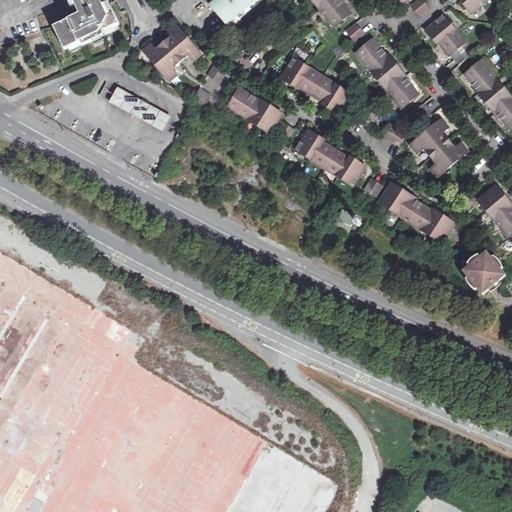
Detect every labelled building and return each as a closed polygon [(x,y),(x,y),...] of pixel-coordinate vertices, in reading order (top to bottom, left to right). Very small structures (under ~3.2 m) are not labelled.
[(81,13),(55,25),(66,48),(84,39),(117,25),(118,19),(110,2),(108,0),(72,0),(73,7),(78,7),(81,13)] [(219,0),(215,4),(232,25),(262,0),(219,0)] [(312,0),(335,27),(351,14),(340,0),(312,0)] [(419,0),(411,7),(420,17),(430,8),(422,0),(419,0)] [(461,0),(461,1),(472,14),(489,0),(461,0)] [(444,16),(427,31),(438,44),(439,43),(450,56),(466,42),(444,16)] [(347,32),(355,42),(365,34),(357,24),(347,32)] [(167,43),(182,61),(189,55),(194,61),(201,55),(176,25),(169,31),(174,37),(167,43)] [(374,40),(357,54),(402,109),(419,95),(407,80),(408,79),(387,53),(385,55),(374,40)] [(182,61),(167,43),(157,51),(152,45),(145,51),(170,81),(177,75),(172,69),(182,61)] [(455,61),(459,66),(470,57),(465,52),(455,61)] [(294,59),(282,79),(297,88),(298,86),(325,103),(324,105),(339,114),(351,95),(294,59)] [(511,97),(482,62),(466,76),(477,90),(476,91),(498,117),(499,116),(511,130),(511,128),(511,97)] [(227,72),(216,65),(208,76),(219,83),(227,72)] [(151,101),(118,82),(110,96),(143,115),(164,127),(172,112),(151,101)] [(201,89),(194,99),(198,101),(206,107),(213,97),(201,89)] [(240,90),(229,107),(270,134),(283,114),(257,98),(256,100),(240,90)] [(423,106),(413,114),(422,124),(432,115),(423,106)] [(360,121),(371,129),(379,117),(367,110),(360,121)] [(432,170),(438,177),(468,152),(462,144),(457,148),(444,132),(449,128),(442,120),(412,145),(418,152),(424,147),(438,165),(432,170)] [(277,134),(288,142),(295,130),(284,123),(277,134)] [(407,135),(390,124),(382,135),(399,146),(407,135)] [(309,131),(297,151),(353,186),(366,167),(351,158),(350,160),(323,143),(324,141),(309,131)] [(365,191),(376,197),(383,186),(372,179),(365,191)] [(393,184),(380,203),(443,244),(455,224),(433,210),(432,211),(417,202),(418,200),(393,184)] [(511,205),(497,187),(479,201),(511,240),(511,205)] [(339,220),(351,225),(355,216),(344,211),(339,220)] [(488,287),(490,285),(491,286),(493,286),(494,286),(495,285),(496,284),(496,283),(496,282),(495,281),(497,279),(499,281),(506,276),(501,270),(503,268),(502,265),(500,262),(497,259),(494,257),(492,259),(487,253),(482,257),(480,255),(476,257),(473,259),(471,262),(469,264),(471,267),(464,272),(469,278),(467,280),(468,283),(470,286),(473,289),(476,291),(478,289),(483,295),(490,289),(488,287)]
